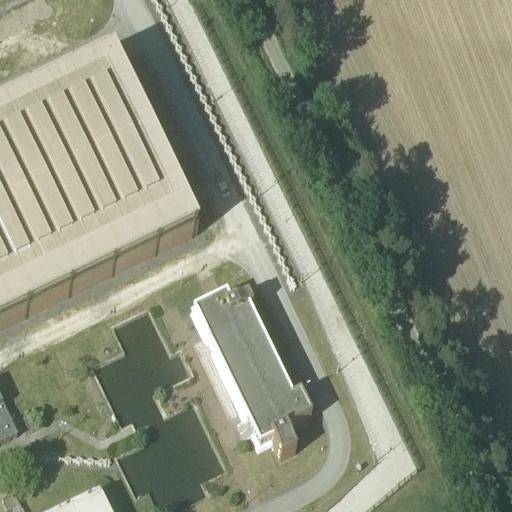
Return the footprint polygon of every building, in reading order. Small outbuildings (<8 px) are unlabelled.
[(0,304),(169,223),(141,164),(148,160),(138,141),(131,144),(103,85),(0,135),(0,304)] [(212,110),(203,114),(209,125),(217,121),(212,110)] [(292,403),(249,314),(251,312),(246,302),(215,317),(211,309),(193,318),(259,452),(271,446),(280,464),(295,457),(284,436),(310,423),(299,399),(292,403)] [(0,406),(0,448),(16,440),(0,406)] [(105,511),(98,497),(67,511),(105,511)]
